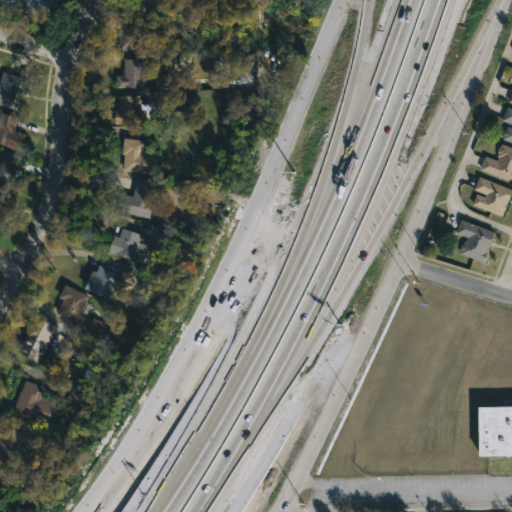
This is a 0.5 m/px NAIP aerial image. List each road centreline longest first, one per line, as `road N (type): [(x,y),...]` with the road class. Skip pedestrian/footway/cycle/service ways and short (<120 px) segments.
road 1 (secondary): [(339,0),(243,235),(141,422),(79,511)]
road 2 (motorway): [(403,0),(350,146),(276,306),(155,511)]
road 3 (secondary): [(280,511),(399,262),(502,0)]
road 4 (motorway): [(316,308),(384,156),(440,0)]
road 5 (residential): [(90,0),(59,84),(41,209),(0,287)]
road 6 (motorway): [(201,511),(316,308)]
road 7 (motorway): [(364,0),(333,148),(308,218)]
road 8 (motorway): [(377,232),(440,115)]
